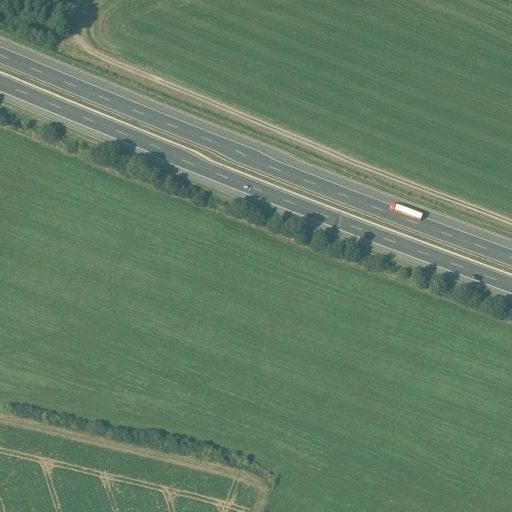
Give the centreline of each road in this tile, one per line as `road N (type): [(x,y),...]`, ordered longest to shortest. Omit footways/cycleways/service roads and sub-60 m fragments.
road 1 (motorway): [(0,85),(191,168),(511,289)]
road 2 (motorway): [(511,259),(0,60)]
